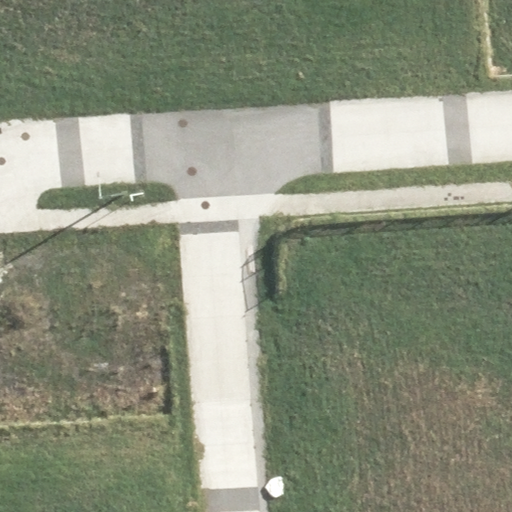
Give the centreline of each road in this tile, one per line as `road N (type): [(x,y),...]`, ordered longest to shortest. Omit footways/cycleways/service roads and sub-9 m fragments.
road 1 (residential): [(239,511),(220,208)]
road 2 (residential): [(511,131),(216,153)]
road 3 (residential): [(216,153),(0,168)]
